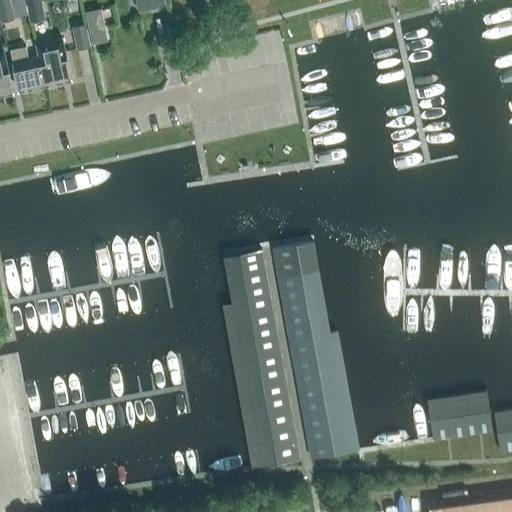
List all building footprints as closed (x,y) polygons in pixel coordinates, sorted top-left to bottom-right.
[(14,17),(10,0),(0,0),(0,18),(0,20),(14,17)] [(25,0),(29,14),(45,10),(42,0),(25,0)] [(86,11),(92,39),(107,36),(101,8),(86,11)] [(86,22),(72,25),(77,48),(91,45),(86,22)] [(39,56),(45,83),(72,77),(62,37),(36,43),(39,56)] [(19,89),(45,83),(39,56),(29,59),(26,45),(10,49),(19,89)] [(0,52),(0,93),(14,90),(7,63),(4,51),(0,52)] [(276,262),(316,256),(314,243),(274,250),(276,262)] [(233,303),(224,305),(231,345),(253,465),(253,468),(258,467),(301,460),(263,250),(225,256),(233,303)] [(278,275),(319,269),(316,256),(276,262),(278,275)] [(281,288),(321,282),(319,269),(278,275),(281,288)] [(283,301),(323,295),(321,282),(281,288),(283,301)] [(285,313),(325,307),(323,295),(283,301),(285,313)] [(287,327),(328,320),(325,307),(285,313),(287,327)] [(287,327),(290,340),(330,334),(328,320),(287,327)] [(292,355),(340,348),(337,333),(330,334),(290,340),(292,355)] [(295,371),(343,363),(340,348),(292,355),(295,371)] [(298,386),(345,379),(343,363),(295,371),(298,386)] [(300,400),(348,393),(345,379),(298,386),(300,400)] [(472,394),(479,432),(491,430),(485,392),(472,394)] [(303,414),(350,407),(348,393),(300,400),(303,414)] [(465,434),(479,432),(472,394),(460,396),(465,434)] [(450,436),(465,434),(460,396),(444,398),(450,436)] [(450,436),(444,398),(427,401),(433,439),(450,436)] [(305,429),(353,421),(350,407),(303,414),(305,429)] [(511,410),(493,413),(500,451),(511,449),(511,410)] [(308,443),(355,435),(353,421),(305,429),(308,443)] [(355,435),(308,443),(310,458),(358,450),(355,435)] [(430,511),(511,511),(511,493),(429,505),(430,511)]
